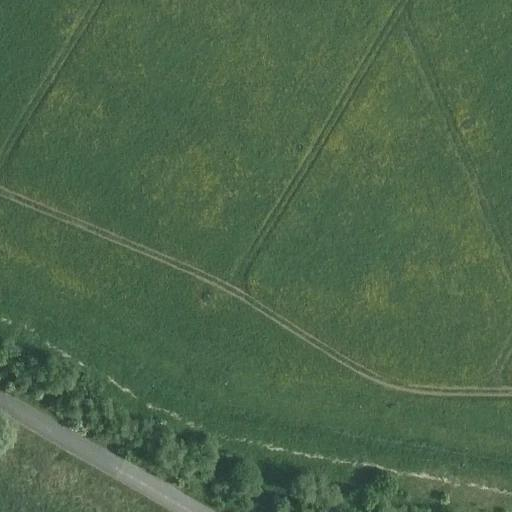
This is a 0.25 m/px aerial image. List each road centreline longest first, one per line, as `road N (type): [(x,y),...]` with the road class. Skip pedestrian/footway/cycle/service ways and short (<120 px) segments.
road 1 (track): [(511,392),(383,384),(231,286),(0,191)]
road 2 (track): [(396,0),(231,286)]
road 3 (track): [(511,266),(396,0)]
road 4 (track): [(97,0),(0,166)]
